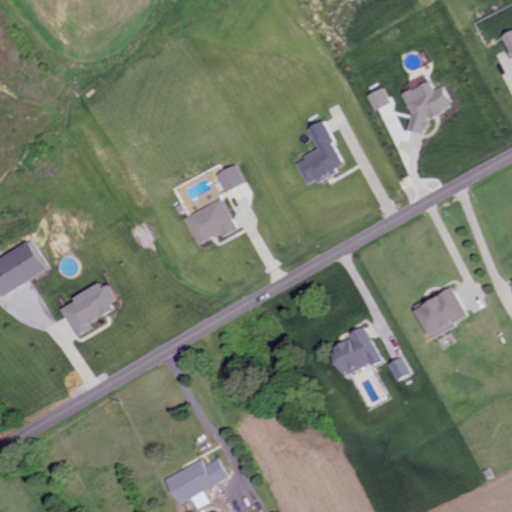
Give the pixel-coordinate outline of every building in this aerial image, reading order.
[(399,99),(419,137),(431,130),(427,123),(453,109),(442,88),(434,92),(429,82),(399,99)] [(390,105),(383,90),(368,97),(375,112),(390,105)] [(345,166),(323,123),(309,130),(320,152),(298,164),(310,188),(338,174),(337,171),(345,166)] [(217,177),(227,195),(247,184),(238,166),(217,177)] [(202,247),(224,236),(225,240),(241,232),(225,201),(188,220),(202,247)] [(0,297),(46,274),(32,245),(0,261),(0,297)] [(111,286),(104,290),(102,286),(60,309),(76,339),(93,331),(89,324),(122,306),(111,286)] [(470,321),(455,291),(417,311),(432,341),(470,321)] [(332,351),(346,380),(383,362),(367,329),(351,336),(353,341),(332,351)] [(398,382),(413,376),(406,359),(391,365),(398,382)] [(167,480),(180,507),(194,500),(199,510),(211,505),(205,492),(230,480),(220,460),(206,468),(203,462),(167,480)]
